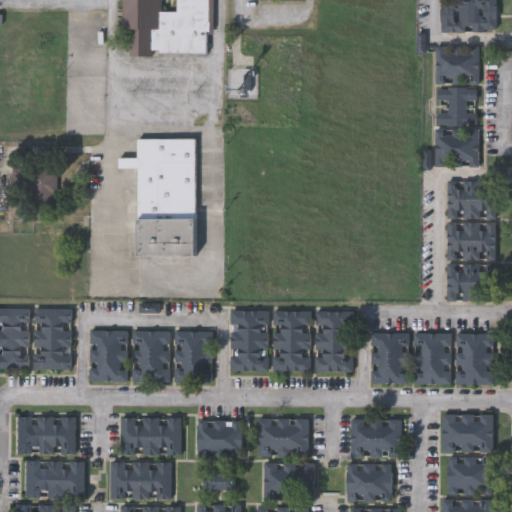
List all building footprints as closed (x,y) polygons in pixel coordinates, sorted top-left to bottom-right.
[(214,0),(215,35),(209,35),(209,55),(122,55),(122,0),(214,0)] [(440,31),(440,0),(496,0),(496,31),(440,31)] [(435,45),(478,45),(478,82),(435,82),(435,45)] [(446,86),(464,86),(464,88),(476,88),(476,99),(464,99),(464,112),(476,112),(476,124),(464,124),(464,125),(446,125),(446,124),(436,124),(436,112),(446,112),(446,99),(436,99),(436,88),(446,88),(446,86)] [(435,128),(477,128),(477,166),(435,166),(435,128)] [(196,137),(197,254),(138,255),(137,166),(118,166),(118,156),(137,156),(136,137),(196,137)] [(29,207),(29,169),(56,169),(56,207),(29,207)] [(447,181),(495,182),(495,218),(447,217),(447,181)] [(446,259),(447,221),(495,222),(495,260),(446,259)] [(446,300),(446,263),(495,264),(494,301),(446,300)] [(0,306),(29,306),(29,367),(0,367),(0,306)] [(32,306),(71,306),(71,367),(32,367),(32,306)] [(228,309),(267,309),(267,370),(228,370),(228,309)] [(310,309),(310,372),(271,372),(271,309),(310,309)] [(352,309),(352,372),(313,372),(313,309),(352,309)] [(87,329),(125,329),(126,379),(88,379),(87,329)] [(132,379),(132,329),(169,330),(169,379),(132,379)] [(172,380),(172,329),(211,329),(211,380),(172,380)] [(369,331),(408,331),(408,381),(370,381),(369,331)] [(414,381),(414,331),(451,332),(451,381),(414,381)] [(454,382),(454,331),(494,331),(493,382),(454,382)] [(492,450),(442,450),(442,413),(492,413),(492,450)] [(75,452),(14,452),(14,415),(75,415),(75,452)] [(179,452),(119,453),(118,416),(179,415),(179,452)] [(308,417),(308,454),(257,454),(257,417),(308,417)] [(402,417),(402,455),(350,455),(350,417),(402,417)] [(241,455),(196,455),(196,419),(241,419),(241,455)] [(492,456),(492,492),(447,492),(447,456),(492,456)] [(83,494),(23,495),(23,458),(83,457),(83,494)] [(170,496),(110,497),(110,460),(170,459),(170,496)] [(262,498),(262,461),(313,462),(312,499),(262,498)] [(392,499),(345,499),(345,462),(392,462),(392,499)] [(203,488),(203,471),(234,471),(234,487),(203,488)] [(441,511),(441,497),(492,498),(492,511),(441,511)] [(75,511),(14,511),(14,504),(75,503),(75,511)] [(241,511),(195,511),(195,503),(241,503),(241,511)]
